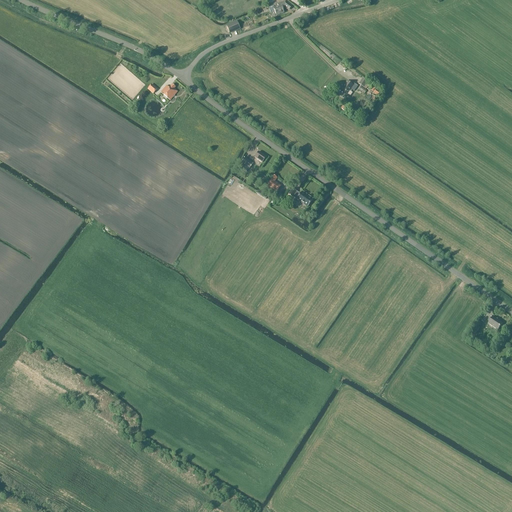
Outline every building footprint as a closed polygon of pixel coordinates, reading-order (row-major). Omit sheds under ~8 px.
[(292,6),(285,2),(277,5),(278,6),(274,8),(273,6),(270,8),(272,13),(275,12),(276,17),(284,14),(282,8),(285,7),(290,10),(292,6)] [(240,29),(237,21),(226,26),(229,34),(240,29)] [(368,82),(362,78),(358,84),(364,88),(368,82)] [(352,85),(346,81),(343,86),(341,84),(336,91),(340,94),(339,95),(342,98),(343,96),(345,98),(351,89),(354,91),(357,86),(354,84),(352,85)] [(157,89),(151,85),(148,89),(153,94),(157,89)] [(174,89),(175,87),(172,85),(169,88),(166,86),(161,92),(170,100),(177,92),(174,89)] [(258,152),(254,158),(262,163),(266,157),(258,152)] [(252,164),(244,158),(241,163),(249,168),(252,164)] [(277,178),(272,175),(263,188),(268,192),(270,188),(276,193),(281,186),(275,182),(277,178)] [(296,192),(292,189),(288,195),(292,198),(293,196),(297,199),(296,200),(307,207),(312,200),(301,192),(299,196),(295,193),(296,192)] [(502,324),(498,321),(499,320),(498,320),(496,319),(493,317),(488,324),(498,330),(502,324)]
